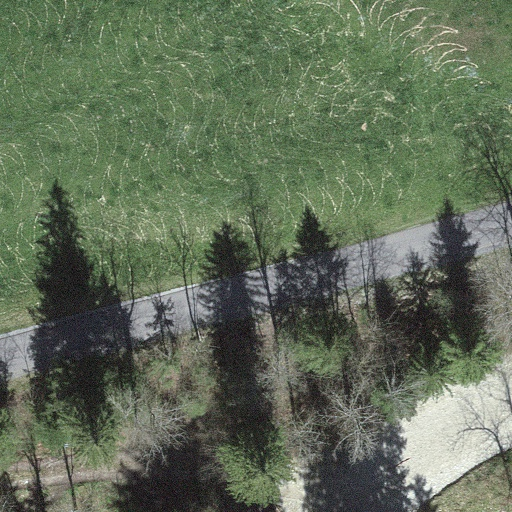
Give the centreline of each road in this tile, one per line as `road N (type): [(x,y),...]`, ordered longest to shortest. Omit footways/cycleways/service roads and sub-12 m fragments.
road 1 (unclassified): [(0,347),(511,223)]
road 2 (track): [(0,483),(169,469),(264,482),(342,511)]
